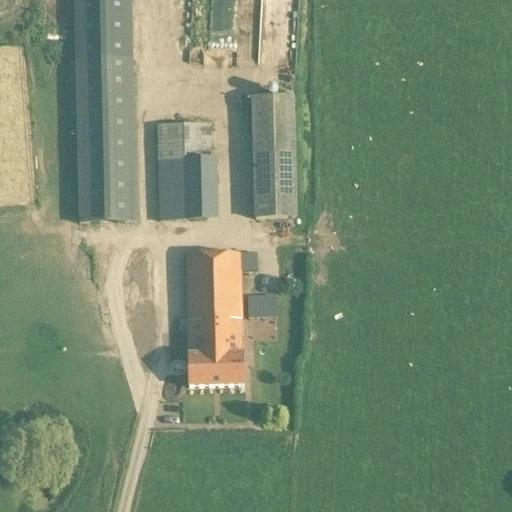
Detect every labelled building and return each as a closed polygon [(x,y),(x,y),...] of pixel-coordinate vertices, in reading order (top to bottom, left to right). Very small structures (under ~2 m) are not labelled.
[(132,0),(74,0),(79,223),(137,222),(132,0)] [(193,0),(191,62),(236,63),(238,13),(227,13),(227,4),(207,3),(207,0),(193,0)] [(252,100),(253,167),(254,223),(296,223),(294,100),(252,100)] [(157,161),(211,161),(210,127),(157,128),(157,161)] [(214,161),(211,161),(157,161),(158,222),(215,222),(214,161)] [(275,297),(240,298),(239,257),(187,258),(190,388),(242,387),(240,333),(276,332),(275,297)] [(300,295),(285,295),(283,374),(298,374),(300,295)] [(177,298),(146,299),(146,315),(178,314),(177,298)]
